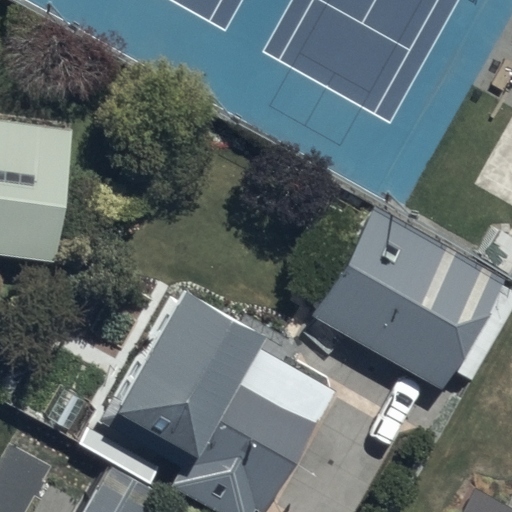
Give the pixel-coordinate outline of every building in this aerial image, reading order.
[(0,242),(42,248),(60,115),(0,107),(0,242)] [(511,117),(475,184),(511,205),(511,117)] [(493,265),(362,193),(300,306),(431,378),(493,265)] [(324,374),(162,281),(91,402),(181,453),(167,477),(226,511),(236,511),(247,493),(253,496),(324,374)] [(101,454),(68,511),(127,511),(145,479),(101,454)] [(511,511),(511,506),(463,480),(444,511),(511,511)]
